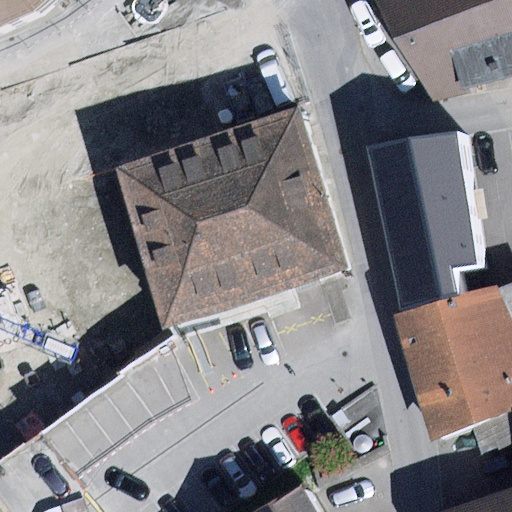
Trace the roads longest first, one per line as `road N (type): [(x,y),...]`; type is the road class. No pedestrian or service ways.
road 1 (residential): [(348,130),(420,511)]
road 2 (residential): [(511,105),(348,130)]
road 3 (tertiary): [(0,69),(125,0)]
road 4 (residential): [(306,0),(348,130)]
